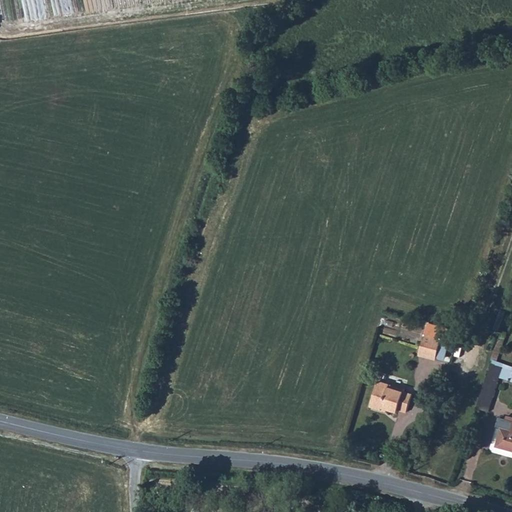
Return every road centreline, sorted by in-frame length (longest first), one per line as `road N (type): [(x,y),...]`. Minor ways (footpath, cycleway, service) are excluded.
road 1 (secondary): [(139,451),(310,468),(484,511)]
road 2 (secondary): [(0,422),(139,451)]
